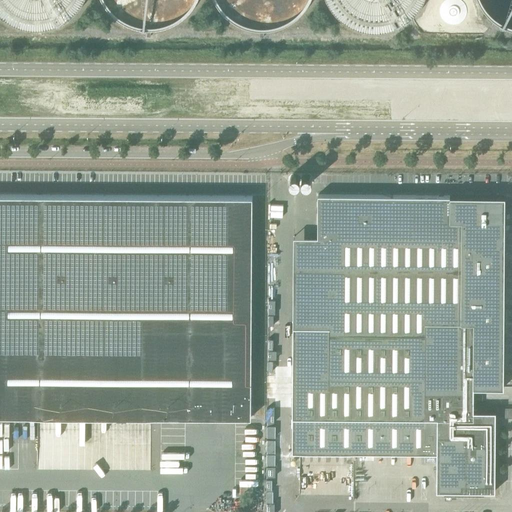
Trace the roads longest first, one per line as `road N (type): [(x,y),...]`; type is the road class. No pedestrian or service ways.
road 1 (secondary): [(511,73),(0,71)]
road 2 (unclassified): [(0,156),(231,156),(336,127)]
road 3 (secondary): [(0,124),(336,127)]
road 4 (secondary): [(336,127),(511,129)]
